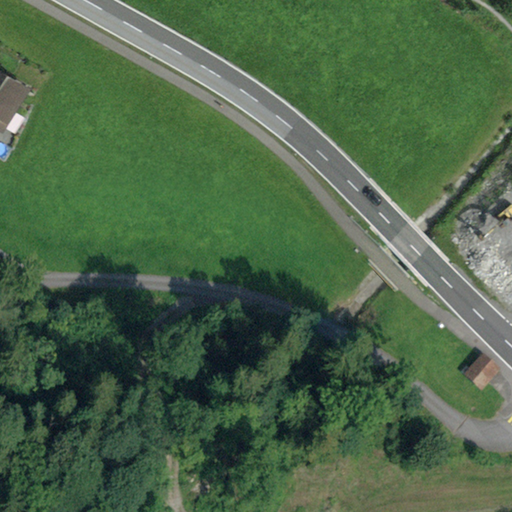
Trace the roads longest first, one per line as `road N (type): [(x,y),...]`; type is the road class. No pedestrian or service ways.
road 1 (secondary): [(511,347),(306,142),(246,94),(83,0)]
road 2 (unclassified): [(511,434),(469,430),(316,320),(237,291),(0,269)]
road 3 (track): [(237,291),(178,307),(145,342),(146,375),(173,426),(181,511)]
